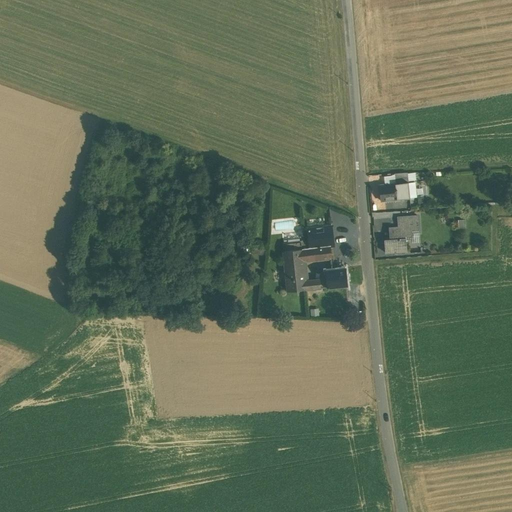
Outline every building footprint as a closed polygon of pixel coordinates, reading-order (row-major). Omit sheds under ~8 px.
[(407,173),(394,174),(395,184),(404,183),(408,183),(407,173)] [(378,185),(378,183),(383,183),(382,174),(369,175),(371,186),(378,185)] [(404,183),(395,184),(397,200),(410,199),(410,198),(406,199),(404,183)] [(395,184),(379,186),(381,201),(397,200),(395,184)] [(373,212),(373,219),(397,218),(397,211),(373,212)] [(398,228),(389,229),(390,240),(384,240),(385,253),(406,252),(406,240),(412,240),(412,233),(419,233),(418,216),(408,217),(409,227),(398,228)] [(408,217),(397,218),(398,228),(409,227),(408,217)] [(308,240),(310,248),(334,245),(331,227),(307,230),(308,240)] [(308,240),(282,243),(283,251),(310,248),(308,240)] [(252,244),(237,242),(236,249),(251,251),(252,244)] [(264,246),(252,244),(251,251),(250,256),(263,258),(264,246)] [(310,248),(283,251),(285,263),(303,261),(331,258),(330,246),(310,248)] [(303,261),(285,263),(285,271),(283,271),(284,280),(286,280),(288,292),(306,289),(305,281),(303,261)] [(345,269),(326,271),(327,275),(320,276),(321,279),(322,288),(346,285),(345,269)] [(321,279),(305,281),(306,289),(322,288),(321,279)]
